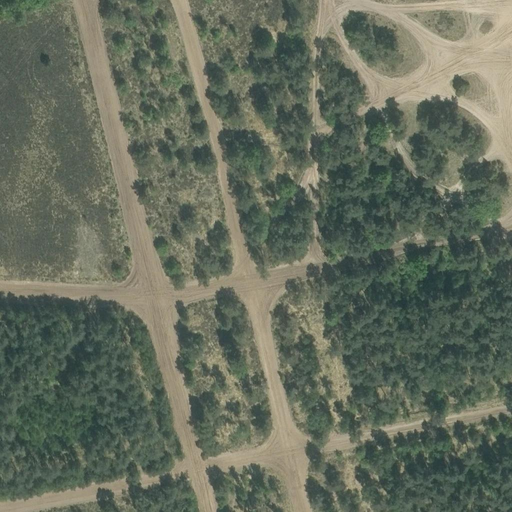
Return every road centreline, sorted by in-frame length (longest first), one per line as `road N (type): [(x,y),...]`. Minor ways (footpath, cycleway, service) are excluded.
road 1 (track): [(180,0),(311,511)]
road 2 (track): [(212,511),(81,0)]
road 3 (track): [(0,503),(296,448)]
road 4 (track): [(0,293),(157,300),(253,283)]
